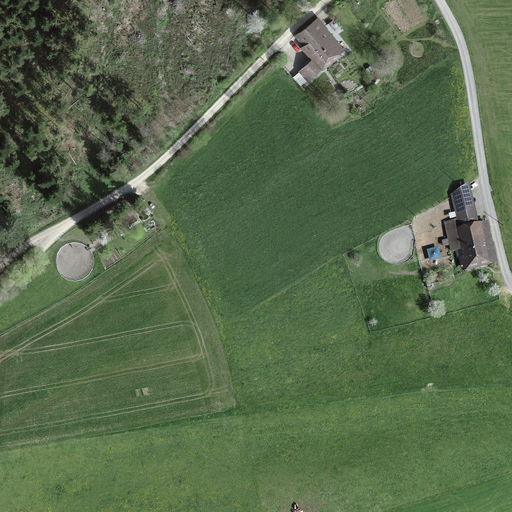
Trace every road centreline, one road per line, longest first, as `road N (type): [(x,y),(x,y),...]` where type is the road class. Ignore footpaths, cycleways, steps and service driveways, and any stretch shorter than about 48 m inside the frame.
road 1 (track): [(320,0),(156,165),(86,212),(25,234),(0,263)]
road 2 (unclassified): [(436,0),(458,43),(511,285)]
road 3 (track): [(0,298),(33,253),(86,212)]
